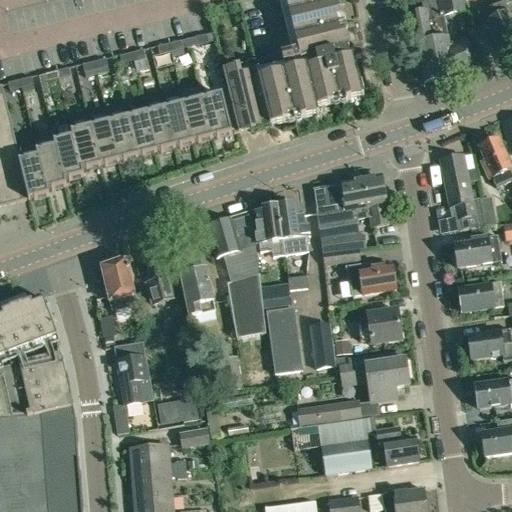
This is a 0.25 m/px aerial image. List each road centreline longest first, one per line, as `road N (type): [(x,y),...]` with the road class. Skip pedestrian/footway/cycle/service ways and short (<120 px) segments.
road 1 (tertiary): [(50,251),(405,132)]
road 2 (residential): [(460,495),(405,132)]
road 3 (residential): [(99,511),(77,336),(50,251)]
road 4 (residential): [(405,132),(381,0)]
